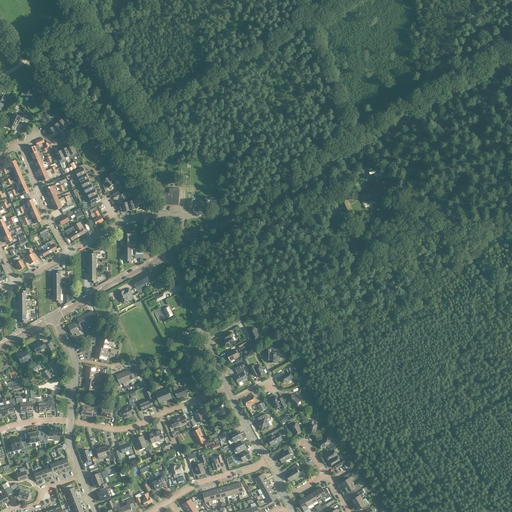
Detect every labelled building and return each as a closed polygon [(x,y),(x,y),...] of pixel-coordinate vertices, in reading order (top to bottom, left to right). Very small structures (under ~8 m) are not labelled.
[(35,89),(37,85),(30,82),(28,86),(27,85),(26,88),(27,89),(25,92),(27,93),(26,94),(30,96),(30,95),(32,96),(32,95),(35,98),(40,102),(45,97),(40,93),(36,90),(35,89)] [(9,101),(11,96),(6,94),(4,97),(0,95),(0,108),(1,109),(6,99),(9,101)] [(53,108),(53,107),(55,102),(46,98),(44,103),(48,105),(48,106),(53,108)] [(15,129),(21,118),(13,114),(7,125),(15,129)] [(63,115),(61,117),(68,126),(73,123),(67,115),(64,118),(63,115)] [(61,121),(58,123),(63,130),(68,126),(61,117),(59,118),(61,121)] [(58,123),(53,127),(59,134),(63,130),(58,123)] [(51,124),(49,126),(51,128),(48,130),(54,138),(59,134),(53,127),(51,124)] [(69,145),(67,147),(71,156),(72,158),(77,155),(78,157),(81,156),(77,148),(75,149),(73,145),(70,146),(69,145)] [(64,148),(64,149),(62,150),(66,158),(71,156),(67,147),(64,148)] [(66,158),(62,150),(56,153),(61,163),(63,162),(63,163),(67,161),(66,158)] [(40,153),(39,151),(32,154),(34,160),(40,157),(39,154),(40,153)] [(97,164),(102,159),(95,152),(90,157),(97,164)] [(17,166),(15,160),(7,164),(10,169),(17,166)] [(45,164),(44,162),(36,165),(39,171),(45,168),(43,165),(45,164)] [(17,166),(10,169),(12,175),(14,174),(13,174),(20,171),(17,166)] [(76,172),(77,175),(75,176),(76,178),(86,173),(84,168),(76,172)] [(113,173),(119,180),(123,176),(117,169),(113,173)] [(22,176),(20,171),(13,174),(14,174),(15,177),(14,178),(14,180),(22,176)] [(49,175),(48,173),(41,176),(43,182),(49,179),(48,176),(49,175)] [(89,179),(86,173),(76,178),(77,180),(79,179),(81,183),(89,179)] [(119,180),(113,173),(108,177),(115,184),(119,180)] [(22,176),(14,180),(13,180),(14,183),(17,182),(18,184),(24,182),(22,176)] [(61,185),(67,182),(65,176),(59,179),(61,185)] [(115,184),(108,177),(104,181),(110,188),(115,184)] [(81,183),(84,188),(93,184),(92,181),(90,181),(89,179),(81,183)] [(26,187),(24,182),(18,184),(19,188),(18,188),(19,190),(26,187)] [(93,184),(84,188),(86,193),(87,193),(94,189),(93,188),(95,187),(93,184)] [(56,185),(53,186),(47,189),(49,194),(55,192),(57,191),(56,189),(57,189),(56,185)] [(379,197),(379,196),(380,196),(376,185),(368,189),(369,192),(361,195),(364,201),(372,197),(372,199),(373,199),(374,200),(375,200),(376,201),(377,201),(379,201),(379,199),(379,198),(379,197)] [(29,197),(28,193),(29,193),(26,187),(19,190),(17,191),(18,194),(22,193),(24,199),(29,197)] [(162,193),(161,205),(179,205),(180,194),(180,189),(169,188),(169,193),(162,193)] [(95,189),(94,189),(87,193),(90,198),(98,194),(95,189)] [(101,200),(98,194),(90,198),(92,203),(90,204),(92,207),(97,204),(96,202),(101,200)] [(138,200),(134,201),(136,209),(139,209),(139,210),(143,209),(141,203),(144,203),(142,196),(139,197),(138,198),(137,199),(138,200)] [(22,207),(23,209),(27,208),(28,207),(34,205),(32,199),(31,200),(29,197),(24,199),(27,205),(23,206),(22,207)] [(125,203),(122,204),(125,212),(131,211),(128,202),(128,200),(125,200),(125,203)] [(345,213),(352,210),(348,201),(341,204),(345,213)] [(61,202),(53,205),(56,211),(62,208),(60,205),(62,204),(61,202)] [(63,212),(75,207),(73,204),(62,209),(63,212)] [(28,207),(27,208),(28,210),(29,210),(30,213),(36,210),(34,205),(28,207)] [(38,216),(36,210),(30,213),(31,215),(29,216),(30,219),(32,218),(38,216)] [(91,215),(94,220),(97,225),(104,221),(101,216),(98,211),(91,215)] [(66,215),(59,219),(62,225),(70,221),(66,215)] [(32,218),(30,219),(33,224),(41,221),(38,216),(32,218)] [(5,224),(0,226),(0,229),(1,232),(7,230),(6,227),(10,225),(9,222),(5,224)] [(79,237),(85,233),(83,229),(84,228),(81,222),(73,227),(76,232),(79,237)] [(73,227),(66,231),(69,236),(72,241),(79,237),(76,232),(73,227)] [(131,231),(131,232),(127,232),(127,234),(124,234),(125,240),(131,240),(131,236),(133,236),(133,234),(136,234),(136,231),(131,231)] [(4,238),(6,243),(14,240),(13,237),(16,236),(15,233),(11,234),(4,238)] [(57,249),(54,245),(55,244),(52,240),(45,244),(47,248),(50,253),(57,249)] [(50,253),(47,248),(43,250),(41,247),(38,249),(40,253),(40,252),(43,257),(50,253)] [(32,253),(30,250),(27,252),(29,255),(26,257),(30,264),(35,261),(34,258),(32,253)] [(96,251),(91,251),(91,254),(89,254),(89,260),(96,260),(96,257),(97,257),(97,255),(101,255),(101,251),(96,251)] [(131,255),(125,255),(125,261),(127,261),(127,263),(132,263),(132,261),(133,261),(133,258),(132,258),(131,255)] [(19,256),(13,259),(19,270),(25,267),(19,256)] [(54,274),(54,279),(60,279),(60,276),(62,276),(62,274),(65,274),(65,271),(60,271),(55,271),(55,274),(54,274)] [(145,274),(133,280),(137,288),(149,282),(145,274)] [(125,291),(122,292),(121,290),(119,291),(120,293),(117,294),(122,303),(129,300),(127,297),(132,294),(129,289),(125,291)] [(29,291),(26,291),(20,291),(20,293),(18,293),(18,300),(25,299),(25,294),(29,294),(29,291)] [(163,293),(154,298),(157,302),(166,298),(163,293)] [(163,309),(164,309),(155,313),(159,322),(165,319),(162,312),(165,311),(168,317),(173,315),(168,306),(163,309)] [(92,311),(87,314),(91,322),(93,325),(95,328),(96,327),(93,321),(97,319),(96,319),(99,317),(96,312),(94,314),(92,311)] [(87,314),(82,316),(88,328),(90,327),(88,324),(91,322),(87,314)] [(25,315),(18,315),(19,321),(21,321),(21,323),(25,323),(25,320),(27,320),(27,318),(25,318),(25,315)] [(82,316),(77,319),(78,321),(81,328),(82,328),(85,326),(86,329),(88,328),(82,316)] [(78,321),(73,324),(79,335),(81,334),(79,331),(83,329),(82,328),(81,328),(78,321)] [(79,335),(73,324),(68,327),(72,335),(76,333),(77,336),(79,335)] [(162,327),(161,324),(158,325),(162,333),(167,331),(165,326),(162,327)] [(248,338),(251,343),(254,341),(254,340),(260,337),(255,328),(249,331),(251,336),(248,338)] [(223,336),(225,340),(222,341),(226,347),(235,342),(232,337),(233,337),(231,332),(223,336)] [(190,335),(184,338),(188,346),(194,344),(190,335)] [(100,342),(113,344),(113,343),(110,342),(110,338),(101,336),(100,342)] [(36,353),(46,348),(42,341),(32,346),(36,353)] [(53,351),(49,343),(45,345),(50,353),(53,351)] [(99,348),(97,347),(96,353),(108,355),(109,353),(105,353),(106,349),(99,348)] [(193,354),(190,356),(188,352),(183,355),(187,363),(192,360),(191,357),(193,356),(196,360),(201,357),(196,348),(191,350),(193,354)] [(239,357),(235,349),(226,354),(230,362),(239,357)] [(266,349),(266,359),(266,361),(270,361),(270,363),(277,363),(277,353),(273,353),(273,349),(266,349)] [(28,361),(27,360),(30,358),(26,351),(20,354),(20,353),(16,355),(21,364),(28,361)] [(94,359),(102,360),(101,363),(107,364),(107,362),(104,361),(105,357),(108,357),(108,355),(96,353),(94,359)] [(34,371),(41,367),(37,362),(30,366),(34,371)] [(243,362),(234,367),(236,371),(243,368),(245,366),(243,362)] [(261,365),(257,367),(256,364),(250,368),(254,377),(258,375),(259,378),(265,375),(261,365)] [(106,376),(107,374),(96,372),(96,368),(87,366),(86,372),(103,375),(106,376)] [(137,367),(132,369),(138,384),(140,383),(137,377),(141,376),(137,367)] [(236,371),(238,375),(235,376),(238,383),(247,379),(244,372),(245,372),(243,368),(236,371)] [(283,371),(285,375),(280,377),(284,383),(293,378),(290,372),(291,372),(289,368),(283,371)] [(132,369),(126,371),(130,380),(134,379),(136,385),(138,384),(132,369)] [(43,373),(47,379),(52,376),(47,370),(43,373)] [(130,380),(126,371),(121,373),(126,385),(128,385),(127,382),(130,380)] [(126,385),(121,373),(116,376),(120,385),(123,383),(126,389),(127,388),(126,385)] [(17,377),(19,382),(8,386),(9,389),(20,384),(23,383),(20,376),(17,377)] [(94,380),(87,378),(86,384),(102,387),(103,385),(95,384),(96,380),(94,380)] [(184,387),(179,389),(178,386),(173,388),(177,398),(187,394),(184,387)] [(156,401),(159,400),(160,403),(172,398),(168,389),(153,395),(156,401)] [(301,401),(304,398),(298,394),(297,396),(296,395),(295,395),(294,396),(292,395),(288,400),(296,406),(300,401),(301,401)] [(247,407),(256,402),(253,396),(243,400),(247,407)] [(282,398),(279,400),(277,397),(271,400),(276,409),(279,407),(280,410),(287,407),(282,398)] [(20,406),(21,413),(27,413),(26,402),(22,402),(22,399),(19,399),(19,398),(16,398),(17,407),(20,406)] [(35,404),(35,400),(35,398),(29,398),(29,402),(26,402),(27,413),(33,412),(32,404),(35,404)] [(44,402),(45,413),(51,412),(51,410),(54,410),(53,398),(47,398),(48,402),(44,402)] [(4,406),(1,407),(4,417),(10,415),(6,405),(7,405),(5,399),(2,399),(4,406)] [(10,404),(7,405),(6,405),(10,415),(16,413),(13,405),(16,405),(14,399),(9,400),(10,404)] [(45,413),(44,402),(41,402),(40,399),(35,400),(35,404),(35,405),(38,405),(39,413),(45,413)] [(120,416),(123,415),(125,418),(134,414),(132,408),(136,407),(133,400),(129,402),(131,406),(121,410),(122,411),(119,412),(120,416)] [(147,410),(147,409),(152,407),(149,400),(140,404),(143,411),(144,412),(147,410)] [(95,401),(94,408),(84,406),(82,414),(93,416),(94,410),(97,411),(99,403),(98,401),(95,401)] [(113,409),(103,407),(101,416),(112,418),(113,411),(116,412),(117,405),(114,404),(113,409)] [(217,408),(210,411),(213,416),(217,415),(217,414),(217,413),(219,413),(220,416),(226,413),(223,405),(217,408)] [(205,416),(205,415),(205,413),(204,413),(203,413),(201,409),(194,412),(195,416),(195,417),(192,418),(195,425),(202,423),(202,422),(202,421),(205,420),(204,416),(205,416)] [(258,418),(259,421),(256,422),(261,431),(264,429),(266,430),(267,429),(267,428),(270,426),(266,420),(268,418),(266,414),(258,418)] [(185,416),(174,420),(175,424),(172,425),(174,429),(180,426),(180,425),(187,422),(185,416)] [(313,420),(308,419),(307,426),(309,427),(308,434),(315,435),(316,432),(317,432),(317,430),(316,429),(317,425),(312,424),(313,420)] [(294,425),(292,421),(285,425),(289,432),(292,430),(296,436),(302,432),(297,423),(294,425)] [(61,428),(57,428),(57,427),(52,427),(52,428),(48,428),(48,436),(53,436),(53,440),(59,440),(59,436),(61,436),(61,432),(62,432),(62,429),(61,429),(61,428)] [(281,437),(281,434),(280,431),(282,430),(280,428),(274,432),(276,434),(268,439),(271,443),(270,444),(271,446),(280,441),(282,440),(281,437)] [(204,443),(202,440),(204,438),(199,429),(192,432),(199,445),(204,443)] [(160,443),(165,441),(160,430),(149,435),(152,443),(159,441),(160,443)] [(240,431),(238,432),(237,433),(236,430),(228,434),(231,440),(233,438),(235,442),(235,443),(239,440),(243,438),(240,431)] [(33,432),(35,443),(39,442),(39,444),(45,443),(43,437),(40,438),(39,432),(38,432),(38,431),(33,432)] [(35,443),(33,432),(28,432),(28,434),(27,434),(28,440),(25,441),(26,446),(26,447),(31,446),(31,444),(35,443)] [(28,453),(26,447),(26,446),(26,447),(23,447),(20,438),(19,439),(19,437),(14,439),(17,450),(21,449),(22,452),(24,451),(25,454),(28,453)] [(146,443),(143,437),(135,440),(139,449),(145,447),(147,451),(152,450),(149,442),(146,443)] [(330,440),(328,441),(327,438),(318,443),(321,449),(327,446),(329,448),(337,444),(335,441),(332,443),(330,440)] [(14,454),(13,452),(17,450),(14,439),(9,440),(9,441),(8,442),(11,451),(8,452),(9,458),(13,457),(12,455),(14,454)] [(235,442),(231,445),(227,447),(228,448),(232,446),(234,450),(236,449),(238,453),(239,453),(244,450),(247,449),(243,442),(240,443),(239,440),(235,443),(235,442)] [(134,453),(130,442),(127,443),(126,441),(124,442),(123,441),(119,443),(120,444),(119,444),(120,446),(123,453),(129,451),(130,455),(134,453)] [(102,447),(105,457),(109,456),(110,459),(112,458),(112,459),(115,458),(113,451),(110,452),(108,446),(102,447)] [(288,452),(291,450),(289,446),(283,449),(285,452),(279,456),(281,460),(280,461),(282,463),(292,457),(288,452)] [(328,461),(337,456),(334,450),(336,449),(335,446),(329,449),(331,452),(325,455),(328,461)] [(105,457),(102,447),(96,449),(98,455),(95,456),(97,463),(101,462),(100,459),(105,457)] [(91,462),(91,460),(88,450),(83,452),(86,463),(91,462)] [(239,453),(238,453),(236,454),(239,459),(241,458),(243,460),(242,462),(244,462),(244,463),(244,462),(246,463),(246,461),(252,458),(248,451),(246,452),(244,450),(239,453)] [(218,459),(211,461),(214,471),(221,468),(220,463),(223,462),(221,455),(218,456),(218,459)] [(62,456),(59,457),(64,469),(69,467),(67,459),(63,460),(62,456)] [(328,461),(332,467),(338,464),(340,467),(345,464),(343,460),(342,461),(342,460),(341,460),(340,460),(337,456),(328,461)] [(59,462),(55,463),(58,471),(64,469),(59,457),(57,458),(59,462)] [(48,461),(49,464),(52,473),(58,471),(55,463),(52,464),(51,460),(48,461)] [(96,467),(90,469),(91,472),(99,470),(98,466),(96,461),(94,461),(96,467)] [(198,475),(205,472),(202,463),(194,466),(198,475)] [(48,469),(45,470),(48,478),(53,476),(52,473),(49,464),(47,465),(48,469)] [(300,476),(297,470),(300,468),(297,464),(292,467),(294,470),(286,474),(289,479),(288,480),(289,482),(300,476)] [(183,472),(181,465),(177,467),(177,465),(170,467),(173,475),(174,475),(175,478),(178,477),(177,474),(183,472)] [(40,467),(38,468),(42,480),(48,478),(45,470),(42,471),(40,467)] [(36,482),(42,480),(38,468),(35,469),(37,473),(34,474),(36,482)] [(91,476),(93,482),(104,478),(108,476),(105,471),(104,468),(101,469),(96,471),(97,474),(91,476)] [(16,474),(19,482),(28,478),(26,474),(27,474),(26,471),(25,472),(25,471),(16,474)] [(156,477),(162,488),(166,485),(165,483),(168,482),(165,471),(163,471),(160,473),(161,475),(156,477)] [(344,488),(353,483),(350,478),(353,476),(351,472),(345,476),(347,480),(341,483),(344,488)] [(258,484),(266,479),(263,474),(255,479),(258,484)] [(151,481),(152,481),(149,483),(152,488),(155,486),(157,491),(162,488),(156,477),(151,480),(151,481)] [(104,478),(93,482),(96,488),(100,486),(101,489),(111,485),(109,482),(107,483),(104,478)] [(266,479),(258,484),(260,489),(269,484),(266,479)] [(235,484),(238,493),(242,492),(243,496),(245,495),(244,492),(241,482),(235,484)] [(353,483),(344,488),(347,493),(353,490),(354,493),(362,488),(358,483),(354,486),(353,483)] [(238,493),(235,484),(230,486),(234,498),(235,498),(234,494),(238,493)] [(271,489),(269,484),(260,489),(263,494),(271,489)] [(64,497),(64,498),(76,493),(74,487),(72,488),(71,485),(63,488),(64,492),(66,491),(67,494),(64,495),(64,496),(64,497)] [(110,486),(100,490),(101,493),(98,494),(101,501),(110,498),(110,497),(113,496),(110,490),(111,489),(110,486)] [(234,498),(230,486),(224,487),(227,497),(231,496),(232,499),(234,498)] [(5,490),(8,495),(13,492),(10,487),(5,490)] [(227,497),(224,487),(219,489),(223,501),(224,501),(224,498),(227,497)] [(322,498),(323,501),(331,496),(326,489),(324,490),(322,488),(317,491),(322,498)] [(20,489),(17,489),(16,489),(15,492),(16,493),(18,494),(17,497),(27,500),(29,492),(20,489)] [(219,489),(214,490),(216,500),(220,499),(221,502),(223,501),(219,489)] [(274,494),(271,489),(263,494),(266,499),(274,494)] [(216,500),(214,490),(208,492),(212,505),(214,504),(213,501),(216,500)] [(354,505),(363,500),(362,498),(363,497),(362,494),(364,493),(363,490),(355,494),(357,497),(351,500),(354,505)] [(322,498),(317,491),(313,493),(317,501),(322,498)] [(212,505),(208,492),(202,494),(205,503),(209,502),(210,505),(212,505)] [(2,496),(0,493),(0,498),(3,504),(8,501),(4,494),(2,496)] [(69,498),(71,502),(78,499),(76,493),(64,498),(65,500),(69,498)] [(145,506),(152,502),(148,493),(142,496),(140,498),(139,497),(136,499),(139,504),(142,502),(142,501),(145,506)] [(313,493),(308,496),(313,504),(317,501),(313,493)] [(274,494),(266,499),(269,504),(277,499),(274,494)] [(313,504),(308,496),(303,499),(308,507),(313,504)] [(68,506),(69,509),(80,504),(78,499),(71,502),(72,505),(68,506)] [(198,502),(199,501),(198,499),(196,501),(193,503),(191,499),(182,504),(186,510),(197,502),(198,502)] [(308,507),(303,499),(298,502),(305,511),(309,509),(308,507)] [(365,510),(370,507),(365,499),(363,500),(354,505),(358,511),(363,507),(365,510)] [(128,505),(124,507),(125,509),(126,511),(132,511),(131,507),(134,506),(131,500),(126,502),(128,505)] [(119,504),(117,505),(116,502),(113,504),(114,506),(113,507),(114,508),(115,511),(118,511),(119,511),(126,511),(125,509),(124,507),(121,508),(119,504)] [(198,504),(197,502),(186,510),(187,511),(192,511),(197,509),(195,506),(198,504)]
